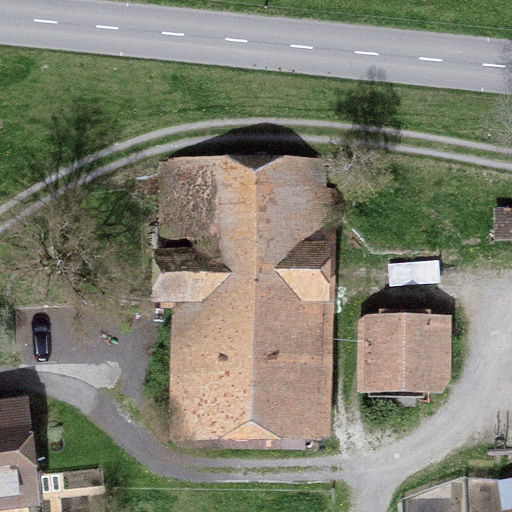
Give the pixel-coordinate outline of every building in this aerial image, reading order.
[(328,204),(304,204),(304,141),(163,142),(163,301),(199,301),(199,430),(305,429),(304,220),(328,220),(328,204)] [(511,207),(492,207),(490,233),(511,234),(511,207)] [(368,329),(368,385),(438,386),(439,330),(368,329)] [(0,511),(28,511),(15,421),(0,422),(0,511)] [(489,511),(490,493),(409,491),(408,511),(489,511)]
